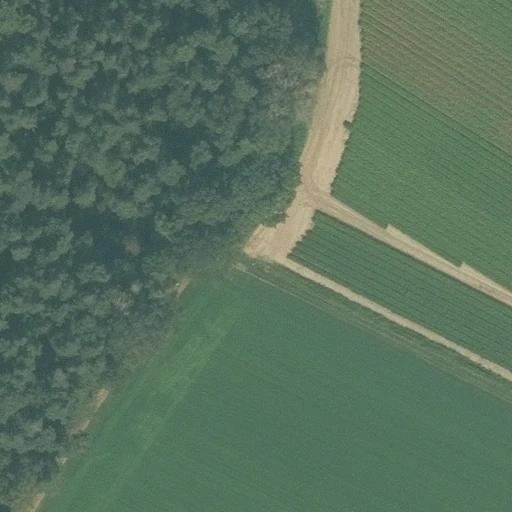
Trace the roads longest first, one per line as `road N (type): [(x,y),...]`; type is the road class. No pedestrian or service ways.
road 1 (track): [(218,244),(19,511)]
road 2 (track): [(218,244),(511,392)]
road 3 (track): [(0,185),(218,244)]
